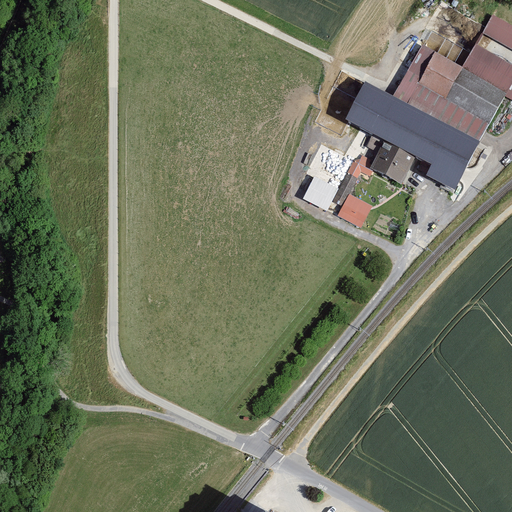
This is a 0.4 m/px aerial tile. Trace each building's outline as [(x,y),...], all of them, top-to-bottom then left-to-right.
[(511,25),(492,15),(482,33),(511,49),(511,25)] [(511,64),(476,44),(462,67),(509,92),(511,85),(511,64)] [(462,67),(423,45),(397,92),(396,95),(481,141),(509,92),(462,67)] [(481,141),(396,95),(365,81),(346,119),(432,164),(426,175),(456,190),(481,141)] [(401,185),(415,158),(384,141),(370,168),(401,185)] [(367,168),(371,161),(362,156),(361,159),(354,161),(332,202),(342,207),(349,194),(361,172),(370,177),(373,171),(367,168)] [(372,206),(349,194),(337,216),(361,228),(372,206)]
